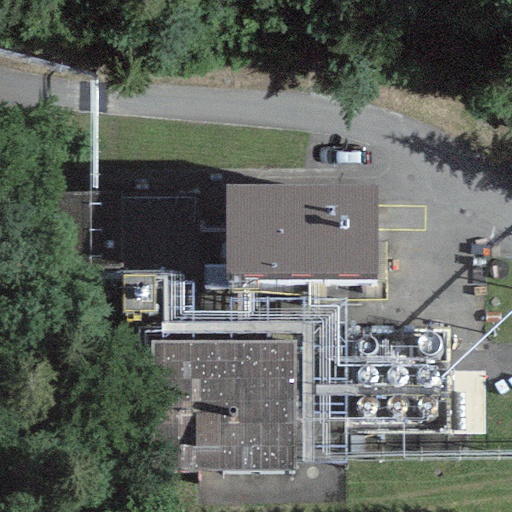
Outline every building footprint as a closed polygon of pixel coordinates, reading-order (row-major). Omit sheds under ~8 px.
[(511,117),(511,96),(502,110),(511,117)] [(195,260),(193,198),(119,201),(119,191),(32,194),(35,272),(122,268),(122,263),(195,260)] [(227,283),(306,281),(307,304),(364,303),(364,280),(376,280),(374,191),(225,194),(227,283)] [(156,278),(121,279),(122,318),(157,317),(156,278)] [(438,350),(439,346),(438,341),(436,338),(432,335),(427,335),(423,336),(420,338),(417,342),(417,346),(417,350),(420,354),(424,356),(428,357),(432,356),(436,354),(438,350)] [(375,351),(376,348),(375,344),(372,341),(369,339),(365,339),(362,341),(359,344),(358,348),(359,352),(362,355),(365,356),(369,356),(373,354),(375,351)] [(295,343),(152,346),(154,475),(297,472),(295,343)] [(376,382),(377,378),(376,374),(374,370),(371,368),(367,367),(363,368),(359,370),(357,374),(356,378),(357,382),(359,385),(363,387),(367,388),(371,387),(374,385),(376,382)] [(438,382),(439,378),(438,374),(436,370),(432,368),(428,367),(424,368),(421,370),(418,374),(418,378),(418,382),(421,385),(424,388),(428,388),(432,387),(436,385),(438,382)] [(406,382),(407,378),(406,374),(404,371),(401,369),(397,368),(393,368),(389,371),(387,374),(386,378),(387,382),(389,386),(392,388),(397,389),(401,388),(404,386),(406,382)] [(376,413),(377,409),(376,405),(374,401),(371,399),(367,398),(363,399),(360,401),(358,405),(357,408),(358,412),(360,416),(363,418),(367,419),(371,418),(374,416),(376,413)] [(406,412),(407,408),(406,404),(404,401),(401,399),(397,398),(393,399),(390,401),(388,404),(387,408),(388,412),(390,415),(393,417),(397,418),(401,417),(404,415),(406,412)] [(436,412),(437,408),(437,404),(434,401),(431,399),(427,398),(423,399),(420,401),(418,404),(417,408),(418,412),(420,415),(423,417),(427,418),(431,417),(434,415),(436,412)]
